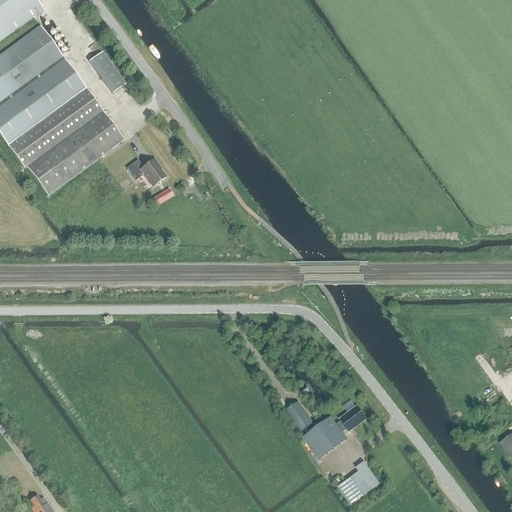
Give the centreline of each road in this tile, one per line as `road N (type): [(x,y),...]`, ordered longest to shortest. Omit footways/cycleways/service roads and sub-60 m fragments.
road 1 (tertiary): [(471,511),(347,352),(306,313),(0,311)]
road 2 (unclassified): [(227,186),(93,0)]
